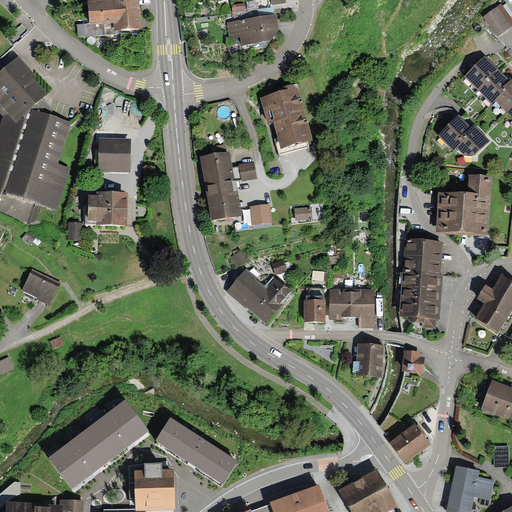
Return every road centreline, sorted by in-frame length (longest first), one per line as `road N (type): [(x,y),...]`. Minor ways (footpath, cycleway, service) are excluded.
road 1 (residential): [(474,279),(422,218),(409,165),(431,97),(457,69),(502,42)]
road 2 (tertiary): [(173,95),(198,264),(218,307),(258,347)]
road 3 (residential): [(258,347),(280,334),(385,334),(450,355)]
road 4 (residential): [(305,0),(289,51),(268,70),(235,85),(173,95)]
road 5 (unclassified): [(213,511),(249,485),(290,469),(380,449)]
road 6 (residential): [(172,87),(126,82),(73,50),(21,0)]
road 7 (tertiary): [(258,347),(326,387),(380,449)]
road 8 (unclassified): [(450,355),(440,451),(411,493)]
